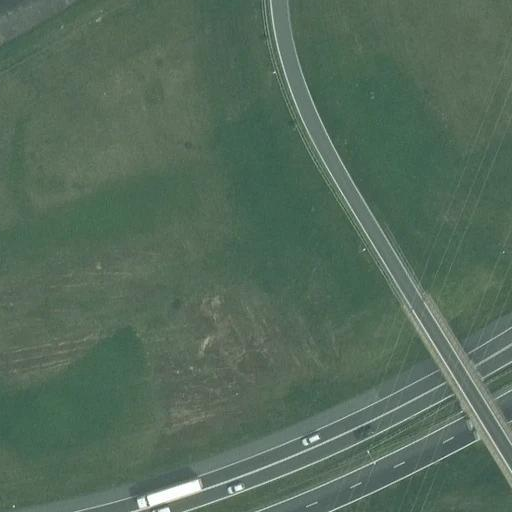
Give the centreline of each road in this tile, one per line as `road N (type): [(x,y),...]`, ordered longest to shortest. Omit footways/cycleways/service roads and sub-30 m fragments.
road 1 (motorway): [(511,461),(318,140),(296,92),(277,0)]
road 2 (trunk): [(511,352),(305,459),(160,511)]
road 3 (motorway): [(297,511),(511,407)]
